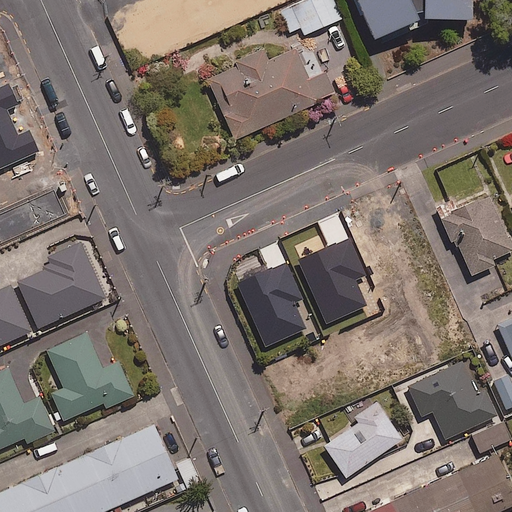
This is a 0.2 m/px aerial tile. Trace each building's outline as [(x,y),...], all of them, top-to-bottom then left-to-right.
[(342,21),(333,0),(306,0),(291,7),(304,38),(342,21)] [(425,16),(425,24),(474,25),(474,0),(354,0),(374,44),(420,26),(417,18),(425,16)] [(237,69),(208,82),(234,142),(320,105),(318,102),(335,95),(326,73),(309,80),(296,50),(268,62),(263,51),(235,64),(237,69)] [(0,205),(34,191),(8,129),(0,132),(0,205)] [(511,254),(511,247),(490,199),(440,221),(451,244),(456,242),(472,278),(496,268),(493,262),(511,254)] [(408,224),(379,237),(401,284),(430,271),(408,224)] [(29,273),(20,250),(0,258),(0,335),(1,336),(67,307),(57,284),(49,287),(40,268),(29,273)] [(411,371),(370,278),(316,301),(358,395),(411,371)] [(511,325),(499,330),(511,359),(511,358),(511,325)] [(87,334),(46,352),(63,390),(51,395),(63,423),(103,405),(106,411),(135,398),(118,362),(103,369),(87,334)] [(462,363),(407,388),(422,420),(433,414),(445,442),(497,418),(485,392),(477,395),(462,363)] [(8,369),(0,373),(0,451),(25,441),(27,446),(56,434),(40,398),(24,405),(8,369)] [(511,408),(511,380),(497,387),(507,410),(511,408)] [(359,426),(324,449),(346,481),(404,443),(377,403),(354,419),(359,426)] [(327,437),(321,423),(300,433),(306,446),(327,437)] [(510,440),(503,423),(472,437),(479,453),(510,440)] [(109,511),(178,481),(154,427),(0,495),(0,511),(109,511)] [(511,490),(497,457),(373,511),(503,511),(511,508),(511,490)]
